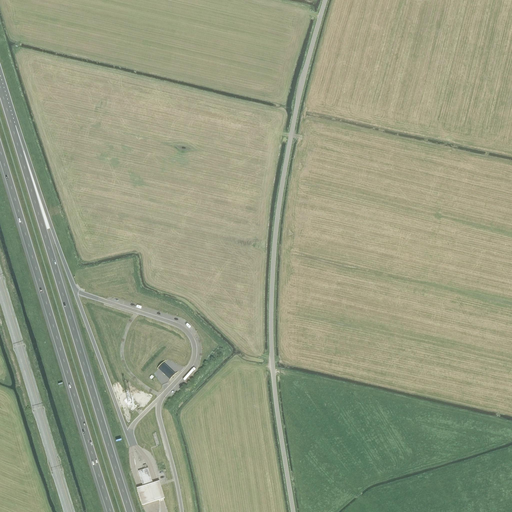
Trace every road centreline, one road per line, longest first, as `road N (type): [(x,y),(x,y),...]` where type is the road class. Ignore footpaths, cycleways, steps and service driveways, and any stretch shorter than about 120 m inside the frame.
road 1 (unclassified): [(293,511),(272,369),(272,271),(293,122),(325,0)]
road 2 (motorway): [(129,511),(5,103)]
road 3 (motorway): [(0,151),(110,511)]
road 4 (motorway): [(74,288),(5,103)]
